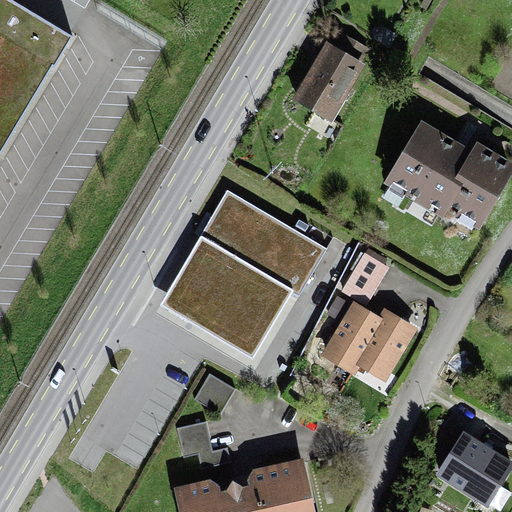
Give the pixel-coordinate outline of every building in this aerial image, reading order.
[(0,0),(0,153),(52,66),(54,67),(73,37),(10,0),(0,0)] [(372,59),(337,42),(306,105),(342,122),(372,59)] [(511,182),(421,133),(393,184),(484,234),(511,183),(511,182)] [(323,249),(264,222),(218,319),(277,346),(323,249)] [(398,266),(367,251),(349,289),(380,303),(398,266)] [(380,323),(354,307),(325,354),(340,363),(345,354),(356,361),(380,323)] [(380,323),(356,361),(382,377),(411,330),(385,314),(380,323)] [(213,376),(196,402),(219,416),(236,390),(213,376)] [(208,427),(178,433),(183,457),(198,453),(202,470),(232,463),(229,446),(213,449),(208,427)] [(511,490),(511,452),(471,429),(445,475),(502,508),(511,490)] [(326,511),(318,474),(184,506),(185,511),(326,511)]
